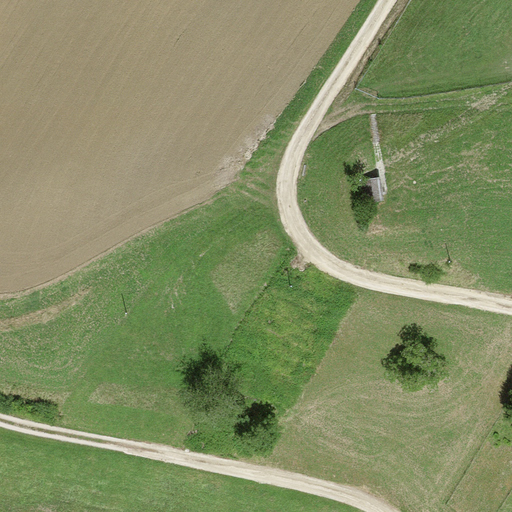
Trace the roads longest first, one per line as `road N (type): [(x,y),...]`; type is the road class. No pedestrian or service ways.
road 1 (track): [(511,310),(362,281),(331,268),(285,218),(284,170),(375,0)]
road 2 (track): [(0,422),(336,495),(374,511)]
